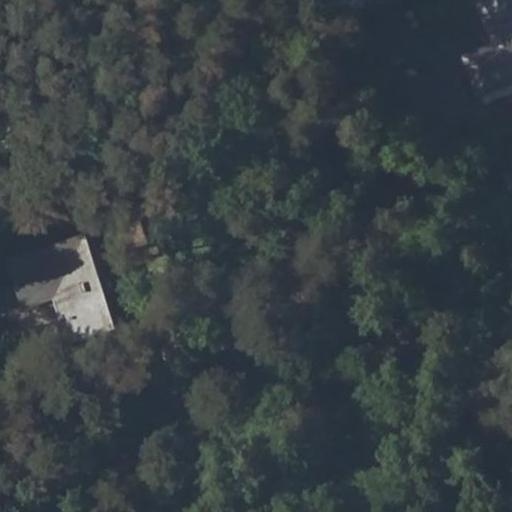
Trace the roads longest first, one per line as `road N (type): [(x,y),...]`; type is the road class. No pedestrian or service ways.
road 1 (residential): [(299,511),(273,448),(247,323),(272,209)]
road 2 (residential): [(272,209),(479,252),(511,277)]
road 3 (residential): [(272,209),(278,179),(264,94),(237,0)]
